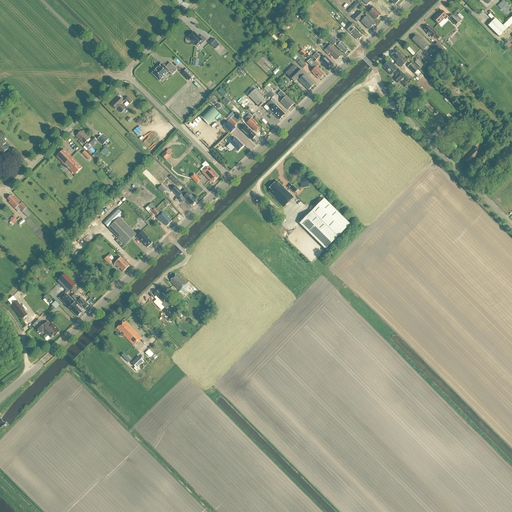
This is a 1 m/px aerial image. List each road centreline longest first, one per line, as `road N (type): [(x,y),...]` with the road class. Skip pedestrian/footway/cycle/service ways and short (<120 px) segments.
road 1 (tertiary): [(0,399),(169,237)]
road 2 (residential): [(511,226),(390,104),(378,81)]
road 3 (residential): [(278,213),(257,183),(352,90),(378,81)]
road 4 (tertiary): [(227,177),(357,52)]
road 5 (residential): [(0,188),(117,78)]
road 6 (unclassified): [(227,177),(123,73)]
